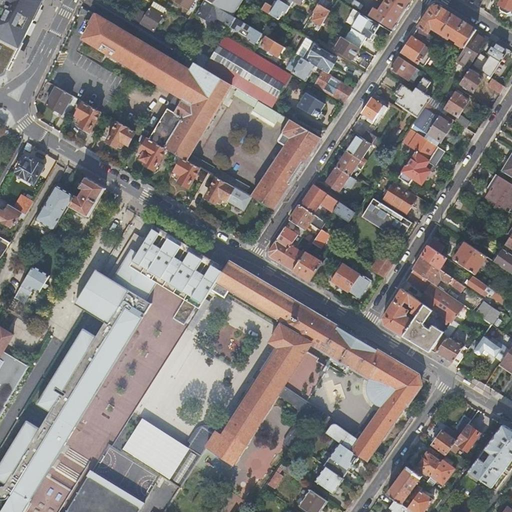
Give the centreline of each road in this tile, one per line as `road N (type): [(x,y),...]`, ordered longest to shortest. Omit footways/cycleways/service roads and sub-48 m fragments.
road 1 (residential): [(422,0),(251,260)]
road 2 (residential): [(365,326),(511,94)]
road 3 (residential): [(251,260),(24,119)]
road 4 (residential): [(447,379),(356,511)]
road 5 (residential): [(365,326),(251,260)]
